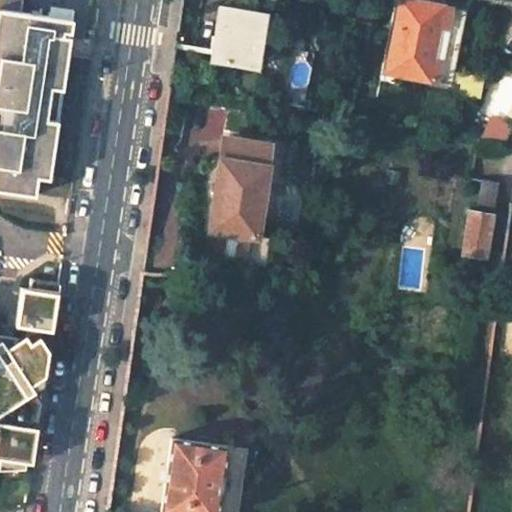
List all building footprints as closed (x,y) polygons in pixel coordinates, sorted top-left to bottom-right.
[(71,48),(75,23),(25,15),(27,0),(0,0),(0,192),(35,197),(38,179),(49,181),(71,48)] [(414,0),(402,0),(399,18),(387,73),(428,80),(452,84),(467,10),(414,0)] [(259,12),(220,6),(211,61),(250,67),(259,12)] [(270,145),(223,138),(220,158),(267,165),(270,145)] [(267,165),(220,158),(209,230),(218,231),(248,236),(256,238),(267,165)] [(499,182),(483,180),(478,210),(469,209),(461,255),(484,258),(486,259),(493,213),(499,182)] [(215,251),(245,256),(248,236),(218,231),(215,251)] [(30,279),(28,291),(56,295),(58,283),(30,279)] [(14,328),(50,334),(56,295),(28,291),(20,289),(14,328)] [(0,336),(0,460),(30,466),(40,403),(30,387),(44,377),(47,353),(38,339),(29,345),(24,337),(18,341),(18,340),(0,336)] [(215,511),(226,445),(170,437),(159,511),(154,511),(215,511)]
